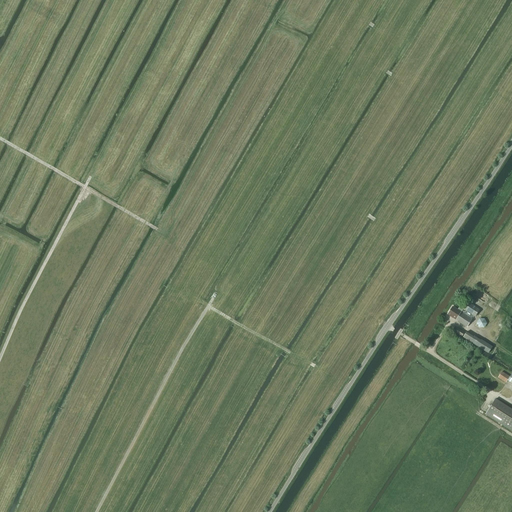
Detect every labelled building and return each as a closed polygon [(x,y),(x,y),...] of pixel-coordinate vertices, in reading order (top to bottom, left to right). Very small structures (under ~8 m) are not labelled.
[(480,310),(469,303),(465,309),(461,307),(458,310),(453,307),(448,314),(467,327),(475,316),(475,317),(480,310)] [(462,337),(465,333),(457,328),(455,332),(462,337)] [(488,354),(488,353),(493,347),(475,335),(474,337),(466,332),(463,337),(488,354)] [(506,383),(510,377),(502,372),(498,378),(506,383)] [(511,409),(495,399),(485,415),(511,431),(511,409)]
